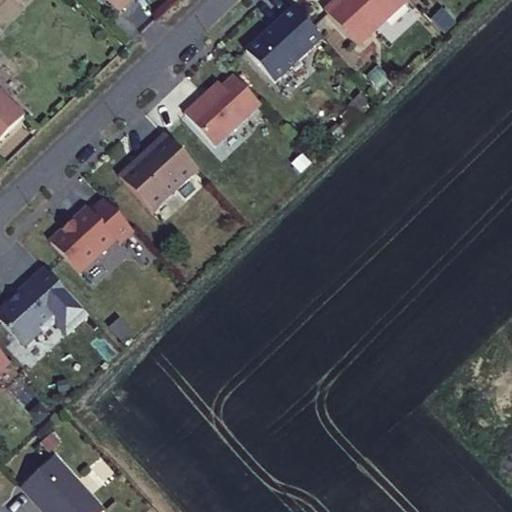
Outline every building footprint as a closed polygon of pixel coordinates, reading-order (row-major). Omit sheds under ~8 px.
[(106,0),(120,13),(131,0),(106,0)] [(358,48),(409,2),(407,0),(343,0),(343,1),(341,0),(340,0),(326,13),(358,48)] [(323,41),(294,9),(268,34),(270,35),(262,43),(260,41),(246,53),(275,85),(323,41)] [(388,82),(378,71),(369,79),(379,90),(388,82)] [(215,148),(261,106),(235,77),(212,98),(208,94),(184,116),(215,148)] [(0,142),(25,116),(0,91),(0,142)] [(199,170),(166,135),(145,156),(148,158),(140,166),(137,163),(121,179),(154,213),(199,170)] [(116,240),(88,209),(50,243),(79,275),(116,240)] [(0,312),(0,322),(23,348),(42,332),(44,334),(58,321),(56,319),(74,301),(45,269),(18,294),(20,297),(13,304),(11,302),(0,312)] [(0,372),(10,364),(0,353),(0,372)] [(103,511),(55,459),(22,489),(42,511),(103,511)]
